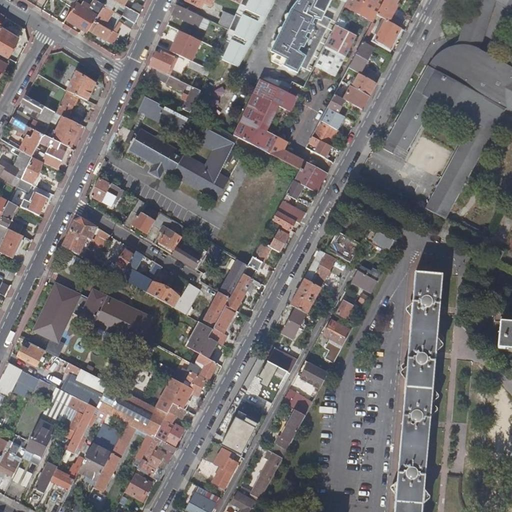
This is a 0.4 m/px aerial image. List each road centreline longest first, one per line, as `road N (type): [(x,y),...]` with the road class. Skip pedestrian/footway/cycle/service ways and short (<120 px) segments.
road 1 (residential): [(156,511),(329,189)]
road 2 (residential): [(220,511),(351,270)]
road 3 (residential): [(357,511),(335,509),(348,363),(393,279)]
road 4 (residential): [(403,279),(379,511)]
road 5 (residential): [(329,189),(433,0)]
road 6 (residential): [(67,203),(0,345)]
road 7 (residential): [(67,203),(192,277)]
road 8 (residential): [(127,78),(67,203)]
